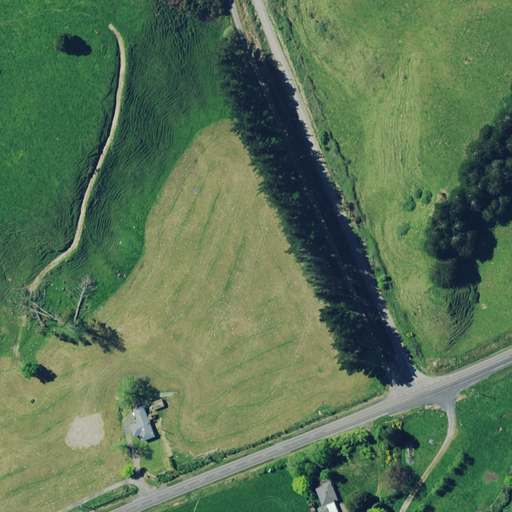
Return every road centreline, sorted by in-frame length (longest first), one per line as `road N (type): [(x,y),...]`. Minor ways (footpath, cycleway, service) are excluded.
road 1 (unclassified): [(238,0),(421,393)]
road 2 (primary): [(421,393),(134,511)]
